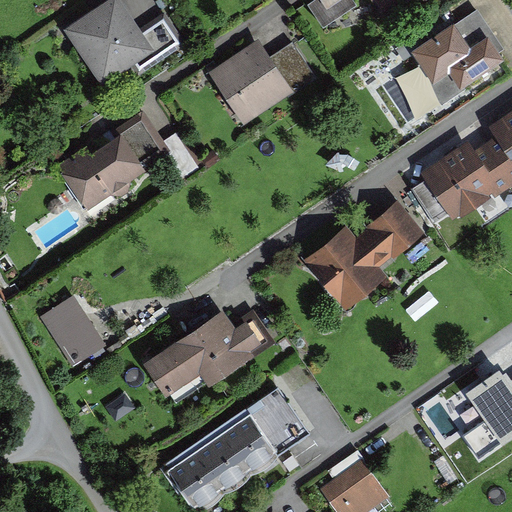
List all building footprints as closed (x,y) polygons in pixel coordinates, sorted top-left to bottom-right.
[(148,30),(128,0),(118,0),(69,32),(107,90),(141,68),(145,74),(188,45),(169,17),(148,30)] [(323,26),(359,4),(356,0),(310,0),(308,2),(323,26)] [(373,0),(387,18),(412,0),(430,0),(435,7),(444,0),(373,0)] [(441,88),(461,75),(473,93),(511,67),(511,50),(485,10),(419,55),(441,88)] [(298,88),(267,41),(213,77),(244,124),(298,88)] [(175,152),(146,111),(56,168),(94,225),(124,204),(138,192),(151,176),(175,152)] [(468,221),(511,191),(511,116),(433,169),(468,221)] [(421,245),(397,213),(363,239),(355,229),(318,257),(358,311),(396,283),(387,271),(421,245)] [(43,312),(72,363),(107,344),(78,292),(43,312)] [(233,311),(154,366),(175,396),(212,371),(223,387),(263,359),(258,352),(272,342),(257,319),(244,328),(233,311)] [(198,511),(204,511),(319,434),(285,385),(166,466),(198,511)] [(505,454),(480,415),(447,435),(472,475),(505,454)] [(367,459),(323,492),(338,511),(377,511),(396,499),(367,459)]
